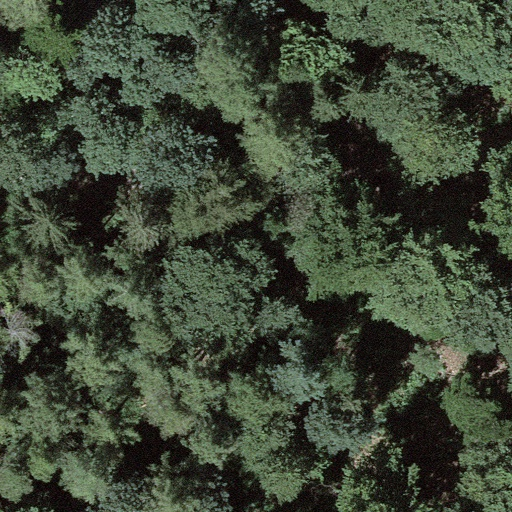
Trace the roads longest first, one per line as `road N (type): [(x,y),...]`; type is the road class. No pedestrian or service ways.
road 1 (track): [(511,148),(0,183)]
road 2 (track): [(385,0),(511,50)]
